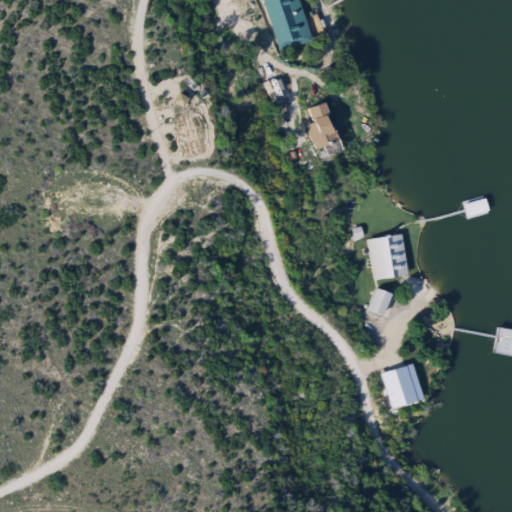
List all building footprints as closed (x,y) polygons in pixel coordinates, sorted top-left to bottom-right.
[(297,0),(309,43),(277,52),(262,0),(297,0)] [(308,124),(304,110),(321,104),(336,153),(321,158),(318,149),(310,151),(302,126),(308,124)] [(463,222),(462,208),(483,206),(484,221),(463,222)] [(404,277),(370,280),(366,239),(400,235),(404,277)] [(371,314),(370,294),(384,293),(386,313),(371,314)]
